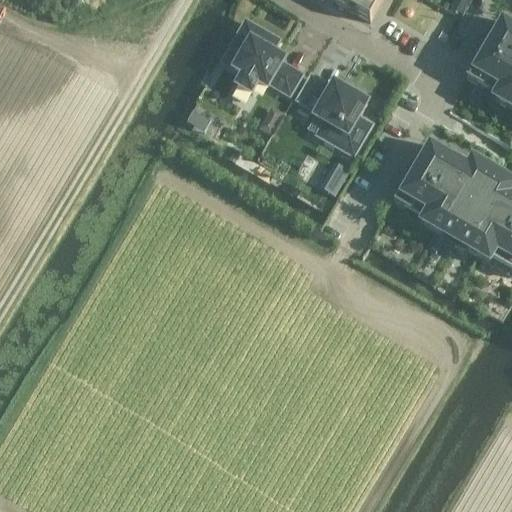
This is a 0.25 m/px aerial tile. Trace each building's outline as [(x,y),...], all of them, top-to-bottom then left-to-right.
[(324,0),(326,1),(326,0),(335,0),(333,5),(348,13),(351,8),(358,12),(355,17),(370,25),(383,0),(324,0)] [(455,0),(448,13),(461,20),(470,0),(455,0)] [(511,28),(501,22),(444,120),(393,207),(414,219),(412,222),(499,272),(500,269),(511,275),(511,28)] [(260,49),(266,39),(276,45),(277,46),(278,44),(246,26),(228,58),(239,65),(235,73),(244,78),(238,89),(251,97),(258,86),(267,92),(270,87),(289,98),(300,79),(281,68),(284,63),(260,49)] [(321,128),(316,137),(353,159),(370,129),(358,122),(367,106),(334,87),(331,92),(312,81),(297,107),(314,117),(311,122),(321,128)] [(270,112),(258,133),(269,139),(280,118),(270,112)] [(334,181),(326,194),(337,200),(344,187),(334,181)]
